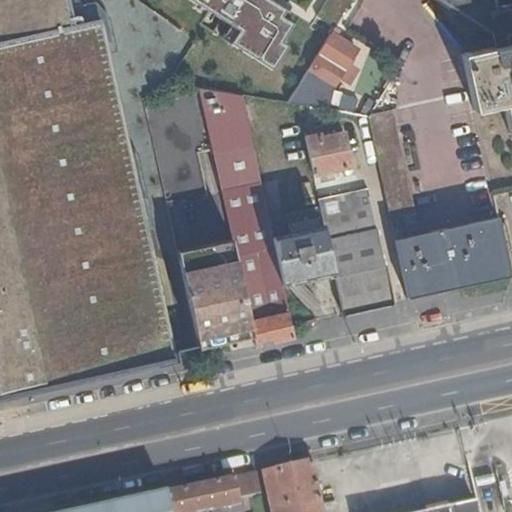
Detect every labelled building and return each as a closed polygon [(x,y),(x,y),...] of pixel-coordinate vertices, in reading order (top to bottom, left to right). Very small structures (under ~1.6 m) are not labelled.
[(64,0),(0,0),(0,395),(172,357),(95,21),(70,27),(64,0)] [(354,0),(167,0),(233,40),(226,52),(270,80),(286,54),(279,50),(296,24),(257,0),(327,0),(312,24),(332,36),(354,0)] [(440,0),(427,0),(495,42),(504,40),(440,0)] [(440,0),(504,40),(507,40),(511,38),(511,5),(494,9),(491,0),(440,0)] [(355,52),(330,36),(287,106),(294,108),(323,113),(329,93),(355,52)] [(495,42),(485,44),(487,52),(509,47),(507,40),(504,40),(495,42)] [(511,46),(509,47),(487,52),(457,58),(469,116),(501,109),(508,138),(511,137),(511,46)] [(287,106),(289,118),(296,117),(294,108),(287,106)] [(390,112),(381,114),(385,131),(394,129),(390,112)] [(366,120),(364,120),(405,302),(508,280),(494,222),(401,242),(397,222),(414,218),(394,129),(385,131),(381,114),(369,116),(366,120)] [(316,127),(303,130),(310,167),(348,160),(340,127),(318,132),(316,127)] [(360,182),(313,192),(314,201),(363,192),(360,182)] [(229,241),(231,251),(248,328),(250,338),(253,349),(292,341),(280,283),(270,237),(258,183),(218,191),(221,201),(229,241)] [(314,201),(316,210),(330,272),(339,317),(388,306),(363,192),(314,201)] [(288,233),(270,237),(280,283),(330,272),(316,210),(284,216),(288,233)] [(229,241),(214,244),(175,253),(177,263),(216,254),(231,251),(229,241)] [(216,254),(177,263),(194,341),(220,335),(232,332),(248,328),(231,251),(216,254)] [(232,332),(220,335),(194,341),(196,351),(250,338),(248,328),(232,332)] [(312,460),(272,468),(282,509),(321,502),(312,460)] [(255,472),(234,477),(238,498),(260,493),(255,472)] [(234,477),(165,491),(169,511),(201,511),(203,511),(209,511),(210,510),(239,504),(238,498),(234,477)] [(125,500),(70,511),(169,511),(165,491),(125,500)] [(323,511),(321,502),(282,509),(282,511),(323,511)]
